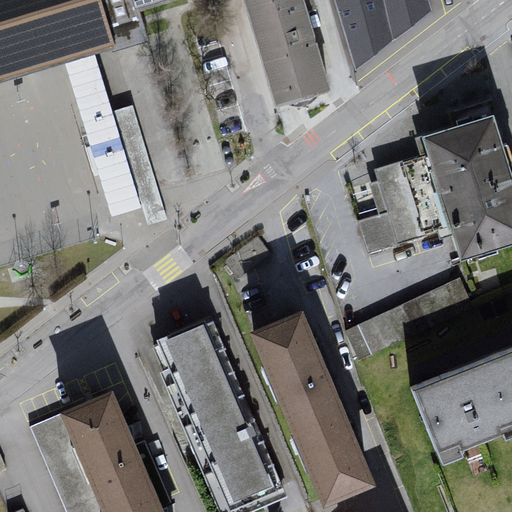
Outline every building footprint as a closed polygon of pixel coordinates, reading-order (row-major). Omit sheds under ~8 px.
[(0,0),(0,83),(111,50),(103,21),(173,0),(0,0)] [(304,0),(243,0),(276,110),(332,94),(304,0)] [(431,0),(333,0),(353,73),(435,12),(431,0)] [(511,164),(498,117),(429,137),(466,260),(511,246),(511,164)] [(418,169),(353,189),(373,252),(438,232),(418,169)] [(345,322),(357,353),(474,304),(461,274),(345,322)] [(307,313),(254,334),(324,509),(377,488),(307,313)] [(214,324),(160,346),(226,511),(241,511),(282,496),(214,324)] [(511,351),(415,391),(446,467),(511,440),(511,351)] [(164,511),(113,392),(59,415),(100,511),(164,511)]
